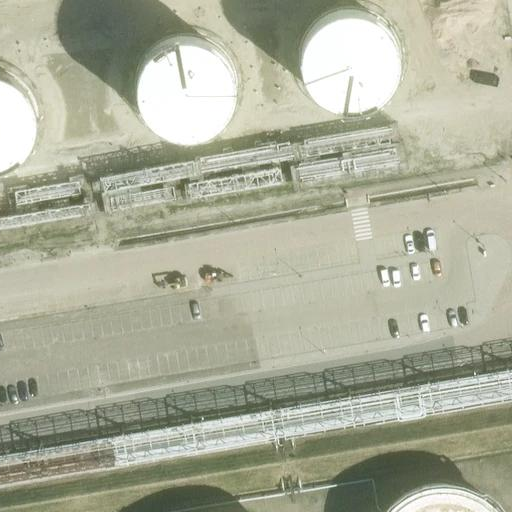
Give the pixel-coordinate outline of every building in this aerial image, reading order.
[(314,89),(325,98),(338,103),(353,105),(367,103),(380,96),(390,87),(398,74),(402,60),(401,46),(397,32),(389,20),(378,11),(364,6),(350,4),(336,6),(323,13),(312,22),(305,35),(301,49),(301,63),(306,77),(314,89)] [(149,116),(161,125),(174,131),(188,133),(202,130),(215,124),(226,114),(233,102),(237,88),(237,74),(232,60),(224,48),(213,39),(200,33),(186,31),(171,34),(158,40),(148,50),(140,62),(136,76),(137,90),(141,104),(149,116)] [(83,53),(99,150),(145,143),(129,45),(83,53)] [(0,164),(2,164),(15,158),(25,148),(33,136),(36,122),(36,107),(32,94),(24,82),(12,73),(0,67),(0,164)] [(503,511),(502,510),(493,499),(484,491),(477,487),(470,483),(464,481),(454,478),(441,477),(426,478),(413,481),(400,487),(393,491),(386,497),(375,510),(373,511),(503,511)]
